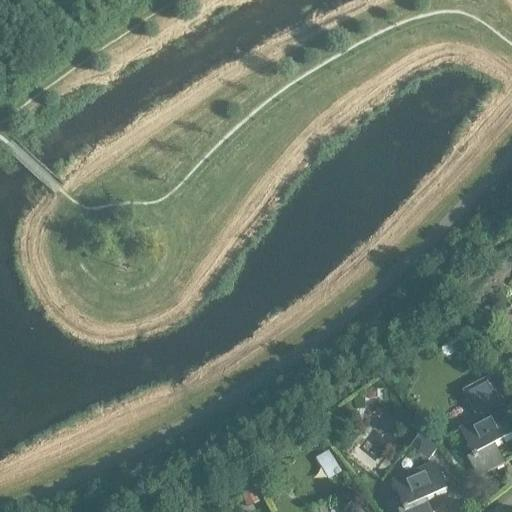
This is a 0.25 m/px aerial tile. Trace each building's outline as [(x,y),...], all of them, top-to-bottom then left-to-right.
[(469,463),(478,479),(505,464),(494,443),(501,440),(502,443),(511,437),(511,429),(504,415),(508,413),(509,413),(510,413),(482,384),(473,388),(490,420),(483,423),(482,420),(460,432),(475,460),(469,463)] [(437,448),(429,442),(423,450),(431,456),(437,448)] [(328,450),(316,458),(321,466),(333,459),(328,450)] [(416,474),(393,483),(405,511),(432,511),(426,498),(433,495),(434,498),(448,492),(436,465),(422,471),(424,474),(417,477),(416,474)] [(241,502),(247,511),(258,511),(262,510),(253,495),(241,502)]
